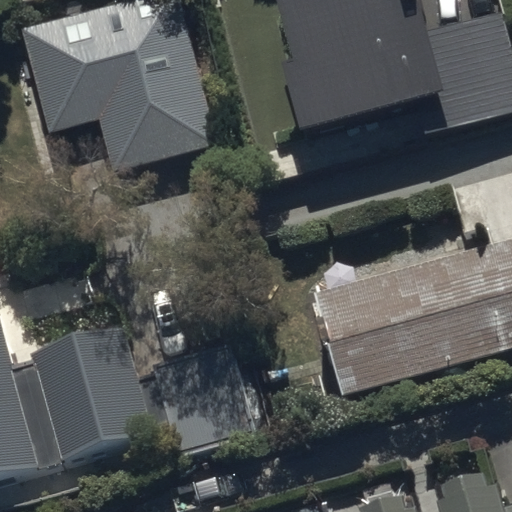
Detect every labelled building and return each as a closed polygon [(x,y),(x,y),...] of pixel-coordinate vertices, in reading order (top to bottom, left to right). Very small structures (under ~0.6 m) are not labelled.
[(226,140),(186,0),(114,0),(25,25),(68,183),(226,140)] [(305,131),(418,101),(427,134),(511,111),(511,42),(503,8),(428,27),(420,0),(283,0),(300,61),(287,65),(305,131)] [(511,346),(511,235),(319,289),(348,391),(511,346)] [(0,485),(172,435),(178,456),(256,433),(231,348),(139,375),(126,332),(14,365),(0,315),(0,485)] [(361,511),(511,511),(511,500),(509,501),(498,463),(443,478),(452,511),(424,511),(417,484),(359,500),(361,511)]
